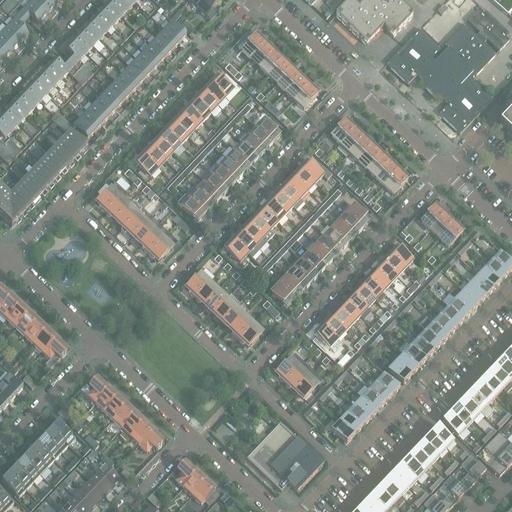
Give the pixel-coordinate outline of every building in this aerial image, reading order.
[(28,36),(22,29),(21,28),(30,18),(23,11),(24,10),(19,6),(12,0),(8,0),(0,9),(14,22),(7,30),(21,43),(28,36)] [(46,17),(31,3),(27,0),(26,1),(25,0),(24,0),(19,6),(24,10),(23,11),(30,18),(38,25),(46,17)] [(53,10),(42,0),(34,0),(31,3),(46,17),(53,10)] [(60,3),(57,0),(42,0),(53,10),(60,3)] [(128,12),(116,0),(111,0),(107,5),(121,19),(127,14),(130,17),(132,15),(128,12)] [(135,4),(130,0),(116,0),(128,12),(134,6),(137,10),(139,8),(135,4)] [(197,10),(206,0),(190,0),(189,2),(197,10)] [(213,11),(220,3),(217,0),(206,0),(197,10),(210,22),(217,14),(213,11)] [(383,30),(393,39),(413,17),(395,0),(368,0),(359,10),(350,1),(335,17),(367,47),(383,30)] [(511,0),(488,0),(508,17),(511,12),(511,0)] [(163,12),(169,6),(166,3),(160,9),(163,12)] [(125,23),(121,19),(107,5),(100,13),(114,26),(120,21),(123,24),(125,23)] [(167,15),(173,9),(169,6),(163,12),(167,15)] [(441,17),(448,10),(443,6),(437,13),(441,17)] [(476,78),(496,56),(484,45),(487,41),(499,53),(510,42),(506,39),(509,35),(485,12),(481,15),(478,12),(467,23),(480,34),(476,38),(464,26),(444,47),(445,48),(442,51),(420,30),(387,66),(408,86),(418,76),(421,79),(424,82),(423,83),(425,88),(430,94),(432,96),(436,98),(441,100),(442,99),(448,105),(439,115),(460,136),(494,100),(472,80),(475,77),(476,78)] [(114,26),(100,13),(93,20),(107,34),(112,28),(116,32),(118,30),(114,26)] [(175,23),(181,17),(178,14),(172,20),(175,23)] [(183,18),(177,25),(180,28),(185,23),(187,21),(183,18)] [(111,37),(107,34),(93,20),(86,27),(100,41),(105,36),(109,39),(111,37)] [(186,38),(172,24),(171,25),(168,21),(166,23),(169,26),(164,32),(179,46),(186,38)] [(194,32),(185,23),(180,28),(189,37),(194,32)] [(21,43),(7,30),(3,26),(0,29),(0,37),(14,51),(21,43)] [(100,41),(86,27),(79,35),(93,49),(98,43),(102,47),(104,45),(100,41)] [(179,46),(164,32),(161,28),(159,30),(163,34),(157,39),(172,53),(179,46)] [(97,52),(93,49),(79,35),(72,42),(86,56),(91,50),(95,54),(97,52)] [(172,53),(157,39),(154,36),(152,38),(156,41),(150,47),(165,60),(172,53)] [(251,61),(265,46),(257,36),(242,52),(251,61)] [(14,51),(0,37),(0,51),(7,58),(14,51)] [(90,59),(86,56),(72,42),(64,50),(72,58),(79,64),(79,63),(84,58),(88,61),(90,59)] [(165,60),(150,47),(147,43),(145,45),(149,49),(143,54),(158,68),(165,60)] [(260,69),(273,55),(274,54),(266,45),(265,46),(251,61),(260,69)] [(158,68),(143,54),(140,51),(138,53),(142,56),(136,62),(151,75),(158,68)] [(268,78),(282,63),(283,62),(275,53),(274,54),(273,55),(260,69),(268,78)] [(93,76),(85,68),(79,63),(79,64),(72,58),(62,68),(54,60),(47,68),(62,82),(65,85),(67,83),(63,80),(68,75),(82,87),(93,76)] [(151,75),(136,62),(133,58),(131,60),(135,63),(129,69),(144,83),(151,75)] [(277,86),(291,71),(284,61),(283,62),(282,63),(268,78),(277,86)] [(144,83),(129,69),(126,66),(124,67),(128,71),(122,76),(137,90),(144,83)] [(229,74),(233,70),(229,66),(225,70),(229,74)] [(62,82),(47,68),(40,76),(54,89),(58,93),(60,91),(56,87),(62,82)] [(286,94),(300,79),(292,69),(291,71),(277,86),(286,94)] [(137,90),(122,76),(119,73),(117,75),(121,78),(115,84),(130,97),(137,90)] [(238,83),(242,78),(238,74),(234,79),(238,83)] [(54,89),(40,76),(33,83),(47,97),(51,100),(53,98),(49,95),(54,89)] [(233,92),(220,80),(221,79),(218,76),(214,80),(215,81),(210,86),(225,100),(233,92)] [(294,102),(309,87),(301,78),(300,79),(286,94),(294,102)] [(130,97),(115,84),(112,80),(110,82),(114,86),(108,91),(123,105),(130,97)] [(47,97),(33,83),(26,90),(40,104),(44,107),(46,106),(42,102),(47,97)] [(225,100),(210,86),(203,94),(218,108),(225,100)] [(304,111),(317,97),(318,96),(310,86),(309,87),(294,102),(304,111)] [(251,96),(256,91),(252,87),(247,92),(251,96)] [(123,105),(108,91),(105,88),(103,90),(107,93),(101,99),(116,112),(123,105)] [(40,104),(26,90),(19,98),(33,111),(37,115),(39,113),(35,109),(40,104)] [(218,108),(203,94),(195,101),(211,116),(218,108)] [(116,112),(101,99),(98,95),(96,97),(100,101),(94,106),(109,120),(116,112)] [(260,104),(264,99),(260,96),(256,100),(260,104)] [(33,111),(19,98),(12,105),(26,119),(30,122),(32,120),(28,117),(33,111)] [(211,116),(195,101),(188,109),(203,124),(211,116)] [(109,120),(94,106),(91,103),(89,105),(93,108),(88,114),(102,127),(109,120)] [(269,112),(273,108),(269,104),(265,109),(269,112)] [(26,119),(12,105),(5,112),(19,126),(23,130),(25,128),(21,124),(26,119)] [(245,117),(252,110),(248,106),(241,113),(245,117)] [(203,124),(188,109),(180,117),(196,132),(203,124)] [(102,127),(88,114),(84,110),(82,112),(86,116),(81,121),(94,134),(102,127)] [(19,126),(5,112),(0,117),(0,121),(12,133),(16,137),(18,135),(14,132),(19,126)] [(277,121),(282,116),(278,112),(273,117),(277,121)] [(511,113),(499,127),(511,138),(511,113)] [(0,219),(11,230),(57,183),(87,151),(83,147),(88,142),(74,128),(58,114),(51,121),(53,123),(57,127),(68,138),(10,198),(0,187),(0,219)] [(243,119),(239,116),(233,122),(237,126),(243,119)] [(196,132),(180,117),(173,125),(188,139),(196,132)] [(94,134),(81,121),(77,118),(75,120),(79,123),(74,128),(88,142),(94,134)] [(0,136),(1,138),(4,141),(5,141),(7,139),(12,133),(0,121),(0,136)] [(286,129),(291,124),(287,121),(282,125),(286,129)] [(237,126),(233,122),(227,128),(231,132),(237,126)] [(277,134),(264,122),(257,130),(272,144),(276,140),(277,141),(281,136),(278,133),(277,134)] [(341,147),(355,132),(355,131),(347,122),(346,123),(332,138),(341,147)] [(188,139),(173,125),(165,133),(181,147),(188,139)] [(272,144),(257,130),(249,138),(264,152),(272,144)] [(349,155),(364,140),(364,139),(356,130),(355,131),(355,132),(341,147),(349,155)] [(222,141),(228,135),(224,131),(218,138),(222,141)] [(181,147),(165,133),(158,140),(173,155),(181,147)] [(222,141),(218,138),(212,144),(216,148),(222,141)] [(264,152),(249,138),(242,146),(257,160),(264,152)] [(372,148),(365,138),(364,139),(364,140),(349,155),(358,163),(372,148)] [(4,141),(1,145),(4,148),(10,142),(7,139),(5,141),(4,141)] [(173,155),(158,140),(151,148),(166,163),(173,155)] [(0,147),(2,149),(5,152),(7,154),(9,156),(12,158),(14,161),(16,159),(14,156),(11,154),(9,152),(6,150),(4,148),(1,145),(0,143),(0,147)] [(257,160),(242,146),(234,153),(249,168),(257,160)] [(207,157),(213,151),(209,147),(203,153),(207,157)] [(367,171),(381,156),(373,147),(372,148),(358,163),(367,171)] [(166,163),(151,148),(143,156),(158,171),(166,163)] [(249,168),(234,153),(229,149),(222,157),(227,161),(242,176),(249,168)] [(319,160),(323,155),(319,151),(314,156),(319,160)] [(207,157),(203,153),(197,160),(201,164),(207,157)] [(390,164),(382,155),(381,156),(367,171),(375,180),(390,164)] [(158,171),(143,156),(139,161),(138,160),(133,164),(137,167),(138,167),(151,179),(158,171)] [(328,168),(332,164),(328,160),(324,165),(328,168)] [(242,176),(227,161),(219,169),(234,183),(242,176)] [(323,177),(319,174),(310,165),(311,164),(308,161),(303,166),(304,166),(300,171),(315,186),(323,177)] [(192,173),(198,166),(194,163),(188,169),(192,173)] [(384,188),(399,173),(391,163),(390,164),(375,180),(384,188)] [(192,173),(188,169),(182,175),(186,179),(192,173)] [(234,183),(219,169),(212,177),(227,191),(234,183)] [(315,186),(300,171),(292,179),(308,194),(315,186)] [(393,197),(407,182),(408,181),(400,171),(399,173),(384,188),(393,197)] [(128,180),(133,175),(129,172),(124,176),(128,180)] [(341,181),(345,176),(341,173),(337,177),(341,181)] [(227,191),(212,177),(204,185),(220,199),(227,191)] [(177,188),(183,182),(179,178),(173,185),(177,188)] [(308,194),(292,179),(285,187),(300,201),(308,194)] [(137,189),(142,184),(138,180),(133,185),(137,189)] [(350,189),(354,185),(350,181),(346,186),(350,189)] [(105,214),(125,193),(116,184),(97,205),(102,209),(100,211),(105,214)] [(177,188),(173,185),(167,191),(171,195),(177,188)] [(220,199),(204,185),(197,192),(212,207),(220,199)] [(300,201),(285,187),(277,195),(293,209),(297,213),(304,205),(300,201)] [(344,198),(349,192),(343,187),(337,192),(331,198),(336,202),(342,196),(344,198)] [(146,197),(150,192),(146,188),(142,193),(146,197)] [(212,207),(197,192),(193,189),(186,197),(205,215),(212,207)] [(358,198),(363,193),(359,189),(354,194),(358,198)] [(115,221),(129,207),(134,201),(125,193),(105,214),(109,219),(111,217),(115,221)] [(293,209),(277,195),(270,203),(285,217),(293,209)] [(205,215),(186,197),(178,205),(194,221),(194,222),(197,225),(201,220),(200,219),(205,215)] [(367,206),(372,201),(368,197),(363,202),(367,206)] [(333,205),(329,201),(322,208),(326,211),(333,205)] [(285,217),(270,203),(263,210),(278,225),(285,217)] [(163,213),(168,209),(164,205),(159,210),(163,213)] [(376,215),(381,210),(377,206),(372,211),(376,215)] [(124,230),(137,215),(129,207),(115,221),(124,230)] [(367,219),(354,207),(346,215),(362,230),(366,225),(367,226),(371,222),(368,219),(367,219)] [(445,217),(437,207),(421,223),(430,232),(445,217)] [(326,211),(322,208),(316,214),(320,218),(326,211)] [(278,225),(263,210),(255,218),(270,233),(278,225)] [(132,238),(146,223),(137,215),(124,230),(132,238)] [(362,230),(346,215),(339,223),(354,238),(362,230)] [(439,240),(454,225),(453,225),(446,216),(445,217),(430,232),(439,240)] [(318,221),(314,217),(308,223),(312,227),(318,221)] [(141,246),(160,226),(151,218),(146,223),(132,238),(141,246)] [(177,226),(181,222),(177,218),(173,222),(177,226)] [(270,233),(255,218),(248,226),(267,244),(275,237),(270,233)] [(312,227),(308,223),(301,230),(305,233),(312,227)] [(354,238),(339,223),(331,231),(347,246),(354,238)] [(448,249),(461,235),(463,234),(454,224),(453,225),(454,225),(439,240),(448,249)] [(148,256),(169,235),(160,226),(141,246),(144,249),(142,251),(148,256)] [(186,235),(190,230),(186,226),(182,231),(186,235)] [(267,244),(248,226),(243,230),(240,234),(260,252),(267,244)] [(347,246),(331,231),(324,239),(339,253),(347,246)] [(303,236),(299,232),(293,239),(297,243),(303,236)] [(476,242),(482,236),(479,233),(473,240),(476,242)] [(260,252),(240,234),(233,242),(248,256),(252,260),(260,252)] [(159,263),(173,248),(173,249),(178,244),(169,235),(148,256),(152,260),(154,258),(159,263)] [(408,245),(413,241),(409,237),(404,241),(408,245)] [(297,243),(293,239),(287,245),(291,249),(297,243)] [(339,253),(324,239),(317,247),(332,261),(339,253)] [(248,256),(233,242),(228,246),(228,245),(223,250),(227,253),(227,252),(240,264),(248,256)] [(466,252),(472,246),(469,243),(463,249),(466,252)] [(417,254),(422,249),(418,245),(413,250),(417,254)] [(332,261),(317,247),(309,255),(324,269),(332,261)] [(413,263),(400,251),(401,250),(398,247),(393,251),(394,252),(390,257),(405,271),(413,263)] [(288,252),(284,248),(278,254),(282,258),(288,252)] [(461,258),(466,252),(463,249),(457,255),(458,255),(461,258)] [(282,258),(278,254),(272,261),(276,265),(282,258)] [(511,272),(511,264),(508,261),(500,254),(492,262),(508,277),(511,272)] [(324,269),(309,255),(302,262),(317,277),(324,269)] [(218,266),(222,261),(218,257),(214,262),(218,266)] [(405,271),(390,257),(382,265),(397,279),(405,271)] [(431,267),(436,262),(432,259),(427,263),(431,267)] [(451,268),(457,262),(454,259),(448,265),(451,268)] [(317,277),(302,262),(294,270),(309,285),(317,277)] [(508,277),(492,262),(485,270),(500,285),(508,277)] [(273,267),(269,264),(263,270),(267,274),(273,267)] [(397,279),(382,265),(375,272),(390,287),(397,279)] [(446,274),(451,268),(448,265),(443,271),(446,274)] [(227,274),(231,269),(227,266),(223,270),(227,274)] [(267,274),(263,270),(257,277),(261,280),(267,274)] [(309,285),(294,270),(287,278),(302,292),(309,285)] [(500,285),(485,270),(477,278),(493,293),(500,285)] [(390,287),(375,272),(367,280),(383,295),(390,287)] [(236,282),(240,278),(236,274),(232,279),(236,282)] [(436,284),(442,277),(440,274),(433,281),(436,284)] [(195,300),(210,284),(201,275),(187,290),(192,294),(190,296),(195,300)] [(302,292),(287,278),(279,286),(295,300),(302,292)] [(493,293),(477,278),(470,285),(485,300),(493,293)] [(383,295),(367,280),(360,288),(375,302),(383,295)] [(431,290),(436,284),(433,281),(427,287),(428,287),(431,290)] [(244,291),(249,286),(245,282),(240,287),(244,291)] [(205,307),(219,292),(210,284),(195,300),(199,304),(200,303),(205,307)] [(485,300),(470,285),(462,293),(478,308),(485,300)] [(295,300),(279,286),(271,294),(284,306),(283,307),(287,310),(291,306),(290,305),(295,300)] [(375,302),(360,288),(353,296),(368,310),(375,302)] [(0,312),(13,298),(12,300),(0,289),(0,312)] [(253,299),(257,294),(253,290),(249,295),(253,299)] [(421,299),(428,293),(425,290),(418,296),(421,299)] [(213,315),(227,300),(219,292),(205,307),(213,315)] [(478,308),(462,293),(455,301),(470,316),(478,308)] [(368,310),(353,296),(345,304),(360,318),(368,310)] [(416,305),(421,299),(418,296),(413,302),(413,303),(416,305)] [(0,315),(7,322),(22,306),(20,308),(17,305),(17,302),(15,300),(15,299),(13,298),(0,312),(0,315)] [(222,323),(236,309),(227,300),(213,315),(222,323)] [(470,316),(455,301),(447,309),(463,324),(470,316)] [(266,312),(271,307),(267,303),(262,308),(266,312)] [(360,318),(345,304),(338,312),(353,326),(360,318)] [(16,330),(31,315),(29,316),(26,313),(25,311),(24,308),(23,308),(22,306),(7,322),(16,330)] [(407,315),(413,309),(410,306),(404,312),(407,315)] [(231,332),(245,317),(236,309),(222,323),(231,332)] [(463,324),(447,309),(440,317),(455,332),(463,324)] [(275,320),(280,316),(276,312),(271,316),(275,320)] [(353,326),(338,312),(330,319),(345,334),(353,326)] [(401,321),(407,315),(404,312),(398,318),(401,321)] [(25,339),(40,323),(39,323),(38,325),(37,324),(34,321),(34,319),(33,317),(32,316),(31,315),(16,330),(25,339)] [(238,341),(253,325),(245,317),(231,332),(234,335),(232,337),(238,341)] [(455,332),(440,317),(432,325),(448,339),(455,332)] [(345,334),(330,319),(323,327),(338,342),(345,334)] [(392,331),(398,324),(395,322),(395,321),(389,328),(392,331)] [(33,347),(48,331),(46,333),(43,330),(43,327),(42,325),(41,324),(40,323),(25,339),(33,347)] [(248,349),(262,334),(253,325),(238,341),(242,346),(244,344),(248,349)] [(448,339),(432,325),(425,332),(441,347),(448,339)] [(338,342),(323,327),(318,332),(317,331),(313,335),(316,338),(317,338),(330,350),(338,342)] [(386,337),(392,331),(389,328),(383,334),(386,337)] [(42,355),(55,341),(52,338),(51,335),(50,333),(49,332),(48,331),(33,347),(42,355)] [(441,347),(425,332),(418,340),(433,355),(441,347)] [(377,346),(383,340),(380,337),(374,343),(377,346)] [(433,355),(418,340),(410,348),(426,363),(433,355)] [(68,353),(58,344),(55,341),(42,355),(49,362),(46,367),(51,371),(68,353)] [(308,351),(312,346),(308,342),(304,347),(308,351)] [(371,352),(377,346),(374,343),(368,350),(371,352)] [(426,363),(410,348),(403,356),(418,371),(426,363)] [(317,360),(321,355),(317,351),(313,356),(317,360)] [(511,355),(510,353),(502,361),(511,370),(511,355)] [(418,371),(403,356),(395,364),(411,379),(418,371)] [(279,373),(277,375),(282,380),(280,382),(285,385),(300,369),(304,365),(295,357),(291,361),(279,373)] [(358,366),(364,360),(361,357),(354,364),(358,366)] [(325,368),(330,363),(326,359),(321,364),(325,368)] [(511,381),(511,370),(502,361),(495,369),(510,384),(511,381)] [(13,369),(8,364),(3,368),(8,373),(13,369)] [(352,373),(358,366),(354,364),(349,370),(352,373)] [(411,379),(395,364),(388,372),(403,387),(411,379)] [(300,369),(285,385),(288,390),(290,388),(291,389),(293,391),(295,392),(308,378),(312,373),(304,365),(300,369)] [(18,374),(13,369),(8,373),(13,378),(18,374)] [(510,384),(495,369),(487,377),(503,392),(510,384)] [(308,378),(295,392),(300,398),(302,400),(304,401),(318,386),(322,382),(312,373),(308,378)] [(343,382),(349,376),(346,373),(340,379),(343,382)] [(399,391),(384,376),(376,384),(392,399),(399,391)] [(23,390),(9,377),(1,384),(15,398),(23,390)] [(36,386),(27,377),(22,382),(32,391),(36,386)] [(503,392),(487,377),(480,385),(495,399),(503,392)] [(337,388),(343,382),(340,379),(334,385),(334,386),(334,385),(337,388)] [(95,406),(110,390),(108,392),(97,381),(89,389),(92,391),(86,397),(88,398),(88,399),(95,406)] [(15,398),(1,384),(0,385),(0,397),(8,405),(15,398)] [(392,399),(376,384),(369,392),(384,407),(392,399)] [(495,399),(480,385),(472,392),(488,407),(495,399)] [(328,398),(334,391),(331,389),(331,388),(325,395),(328,398)] [(104,414),(119,399),(119,398),(117,400),(115,398),(114,397),(113,394),(112,392),(111,391),(110,390),(95,406),(104,414)] [(384,407),(369,392),(361,400),(377,414),(384,407)] [(488,407),(472,392),(465,400),(480,415),(488,407)] [(322,404),(328,398),(325,395),(319,401),(322,404)] [(8,405),(0,397),(0,411),(1,412),(8,405)] [(113,422),(128,407),(127,407),(126,408),(123,405),(122,403),(121,401),(120,400),(119,399),(104,414),(113,422)] [(377,414),(361,400),(354,407),(369,422),(377,414)] [(480,415),(465,400),(457,408),(473,423),(480,415)] [(121,431),(136,415),(134,417),(134,416),(131,414),(131,411),(130,409),(129,408),(128,407),(113,422),(121,431)] [(369,422),(354,407),(346,415),(362,430),(369,422)] [(473,423),(457,408),(450,416),(466,431),(473,423)] [(71,419),(62,411),(57,415),(66,424),(71,419)] [(307,420),(313,414),(309,411),(303,417),(307,420)] [(505,424),(511,417),(508,414),(502,421),(505,424)] [(130,439),(145,423),(143,425),(140,422),(139,419),(138,417),(137,416),(136,415),(121,431),(130,439)] [(362,430),(346,415),(339,423),(354,438),(362,430)] [(466,431),(450,416),(442,424),(458,439),(466,431)] [(499,430),(505,424),(502,421),(496,427),(499,429),(499,430)] [(238,430),(229,422),(226,425),(235,433),(238,430)] [(139,447),(152,433),(149,430),(148,428),(147,425),(146,424),(145,423),(130,439),(139,447)] [(354,438),(339,423),(331,431),(347,446),(354,438)] [(73,437),(59,424),(51,432),(68,448),(66,445),(73,437)] [(82,431),(77,426),(72,430),(78,435),(82,431)] [(323,467),(315,460),(280,426),(247,461),(281,494),(282,493),(281,493),(288,485),(297,494),(323,467)] [(454,443),(444,433),(439,428),(431,436),(446,451),(454,443)] [(506,436),(510,432),(505,428),(501,432),(506,436)] [(490,439),(496,433),(493,430),(487,436),(490,439)] [(68,448),(51,432),(44,439),(61,455),(68,448)] [(156,453),(164,444),(152,433),(139,447),(146,455),(147,454),(148,456),(154,450),(156,453)] [(511,461),(511,445),(511,446),(499,434),(491,442),(511,461)] [(446,451),(431,436),(423,444),(439,459),(446,451)] [(484,445),(490,439),(487,436),(481,442),(484,445)] [(94,442),(89,438),(85,442),(90,447),(94,442)] [(61,455),(44,439),(37,447),(54,463),(61,455)] [(99,447),(94,442),(90,447),(95,452),(99,447)] [(511,465),(511,461),(491,442),(484,450),(497,462),(490,469),(499,478),(511,465)] [(439,459),(423,444),(416,452),(431,467),(439,459)] [(475,455),(481,449),(478,446),(472,452),(475,455)] [(54,463),(37,447),(30,454),(47,470),(54,463)] [(84,457),(90,451),(87,448),(81,454),(84,457)] [(431,467),(416,452),(408,460),(424,474),(431,467)] [(462,462),(468,456),(465,453),(459,459),(462,462)] [(47,470),(30,454),(23,461),(40,477),(47,470)] [(105,465),(109,461),(105,456),(100,461),(105,465)] [(87,466),(92,461),(88,458),(83,463),(87,466)] [(467,493),(486,473),(470,458),(461,467),(469,475),(459,485),(467,493)] [(74,468),(80,462),(76,459),(71,464),(74,468)] [(424,474),(408,460),(401,467),(416,482),(424,474)] [(40,477),(23,461),(16,469),(33,485),(40,477)] [(115,466),(109,461),(105,465),(110,470),(115,466)] [(87,466),(83,463),(78,468),(82,471),(87,466)] [(452,472),(459,465),(458,465),(455,463),(449,469),(452,472)] [(69,473),(74,468),(71,464),(65,470),(69,473)] [(183,490),(198,474),(196,476),(185,465),(177,473),(180,475),(174,481),(176,482),(183,490)] [(120,483),(104,467),(97,475),(113,491),(120,483)] [(416,482),(401,467),(393,475),(409,490),(416,482)] [(33,485),(16,469),(9,476),(26,492),(33,485)] [(447,478),(452,472),(449,469),(444,475),(447,478)] [(134,479),(125,471),(120,475),(129,484),(134,479)] [(60,482),(66,477),(62,473),(57,479),(60,482)] [(72,482),(77,477),(73,473),(68,478),(72,482)] [(192,498),(207,482),(205,484),(202,481),(201,478),(200,476),(199,475),(198,474),(183,490),(192,498)] [(113,491),(97,475),(89,483),(105,498),(113,491)] [(409,490),(393,475),(386,483),(402,498),(409,490)] [(26,492),(9,476),(2,484),(19,500),(26,492)] [(447,511),(448,511),(466,493),(467,493),(459,485),(451,477),(442,487),(450,494),(440,504),(440,505),(447,511)] [(67,487),(72,482),(68,478),(64,483),(67,487)] [(438,487),(444,481),(441,478),(435,484),(438,487)] [(55,488),(60,482),(57,479),(51,485),(55,488)] [(219,497),(214,493),(211,489),(210,486),(208,483),(207,482),(192,498),(201,507),(205,503),(209,508),(219,497)] [(105,498),(89,483),(82,491),(98,506),(105,498)] [(402,498),(386,483),(378,491),(394,506),(402,498)] [(432,494),(438,487),(435,484),(429,491),(432,493),(432,494)] [(46,497),(52,491),(48,488),(43,494),(46,497)] [(57,497),(62,493),(58,489),(53,494),(57,497)] [(92,511),(98,506),(82,491),(74,499),(88,511),(92,511)] [(388,511),(394,506),(378,491),(371,499),(384,511),(388,511)] [(7,511),(14,505),(0,492),(0,506),(5,511),(7,511)] [(41,503),(46,497),(43,494),(37,500),(41,503)] [(53,502),(57,497),(53,494),(49,499),(53,502)] [(423,503),(429,497),(429,496),(429,497),(426,494),(420,500),(423,503)] [(224,505),(229,499),(226,495),(220,501),(224,505)] [(161,505),(151,496),(147,501),(156,510),(161,505)] [(447,511),(440,505),(440,504),(433,497),(423,507),(428,511),(447,511)] [(88,511),(74,499),(67,507),(72,511),(88,511)] [(384,511),(371,499),(364,507),(369,511),(384,511)] [(417,509),(423,503),(420,500),(414,506),(417,509)] [(32,511),(38,506),(34,503),(29,509),(32,511)]
